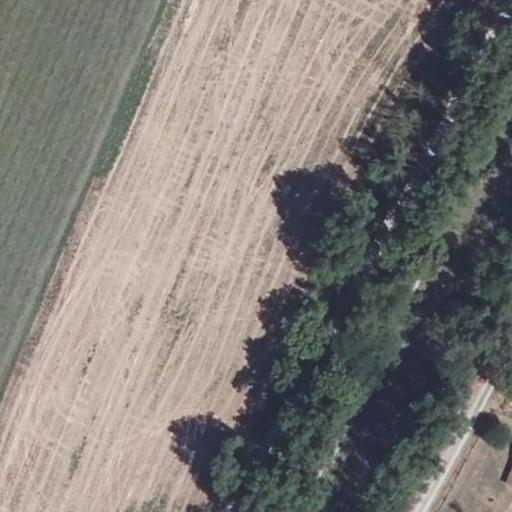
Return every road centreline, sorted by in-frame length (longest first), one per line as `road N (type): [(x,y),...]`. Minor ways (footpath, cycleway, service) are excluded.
road 1 (unclassified): [(509,0),(229,511)]
road 2 (track): [(425,511),(511,355)]
